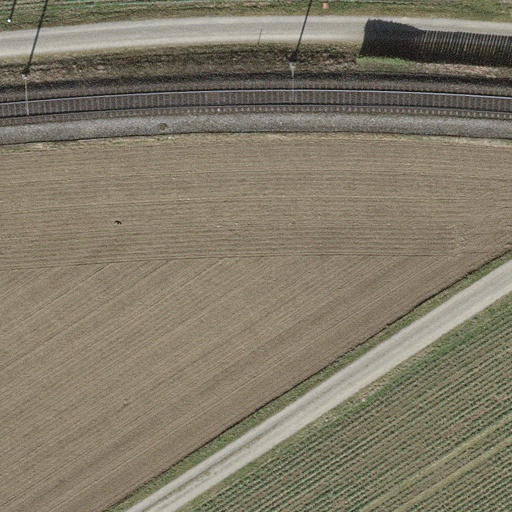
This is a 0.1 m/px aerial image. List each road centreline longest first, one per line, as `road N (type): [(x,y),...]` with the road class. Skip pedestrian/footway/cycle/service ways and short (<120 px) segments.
road 1 (track): [(0,46),(236,28),(511,36)]
road 2 (track): [(511,277),(145,511)]
